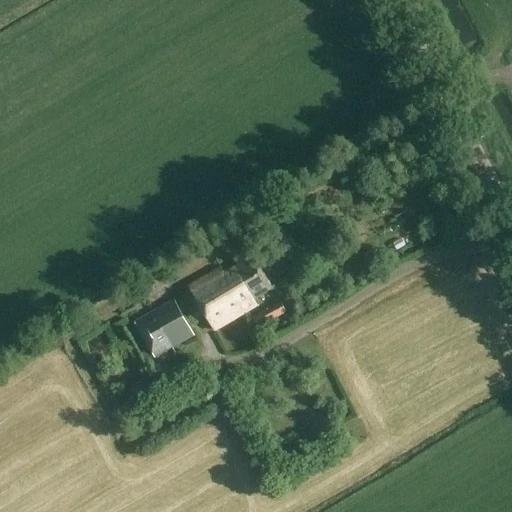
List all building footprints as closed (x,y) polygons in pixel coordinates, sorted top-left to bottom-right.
[(271,246),(301,228),(293,215),(265,232),(268,237),(254,245),(261,257),(273,250),(271,246)] [(189,288),(214,331),(257,306),(253,300),(272,289),(254,258),(224,275),(221,270),(189,288)] [(175,302),(153,313),(134,323),(154,359),(173,349),(194,337),(175,302)] [(258,329),(287,314),(281,303),(252,320),(258,329)] [(172,371),(148,385),(155,397),(179,382),(172,371)]
